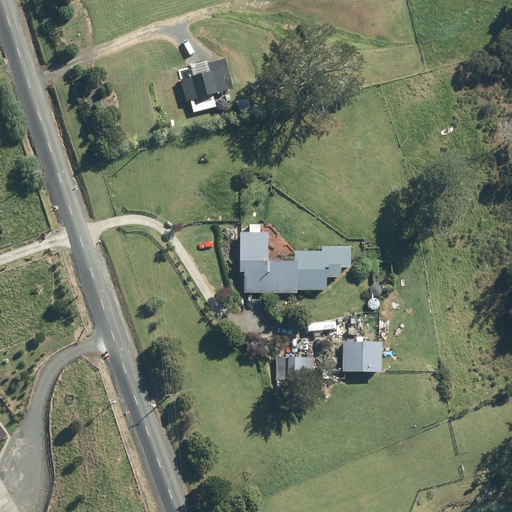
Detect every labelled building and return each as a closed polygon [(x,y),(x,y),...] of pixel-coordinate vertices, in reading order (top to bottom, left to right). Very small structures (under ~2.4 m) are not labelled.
[(226,66),(176,79),(182,103),(232,90),(226,66)] [(324,251),(298,250),(298,261),(274,261),(274,230),(242,230),(242,272),(247,272),(246,291),(298,292),(298,288),(329,288),(329,266),(353,266),(354,247),(324,246),(324,251)] [(384,340),(346,340),(346,369),(384,370),(384,340)] [(314,380),(314,355),(278,355),(278,380),(314,380)] [(0,422),(0,441),(9,435),(0,422)]
